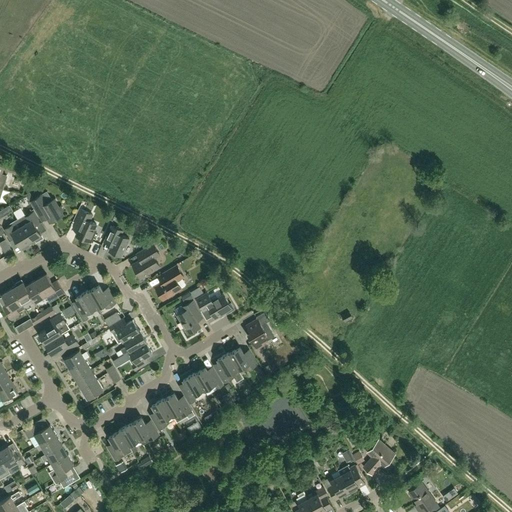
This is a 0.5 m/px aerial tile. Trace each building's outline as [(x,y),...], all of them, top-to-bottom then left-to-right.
[(52,221),(64,214),(62,211),(64,210),(61,205),(59,206),(54,198),(47,202),(46,200),(44,199),(44,200),(40,195),(30,201),(42,220),(48,216),(48,219),(51,219),(52,221)] [(74,225),(79,228),(76,235),(89,241),(97,224),(90,220),(93,214),(81,209),(74,225)] [(18,218),(32,240),(35,238),(37,241),(43,237),(41,235),(42,234),(36,224),(40,222),(34,211),(26,216),(25,215),(18,218)] [(28,243),(32,240),(18,218),(12,222),(13,224),(5,229),(11,239),(15,237),(21,247),(22,246),(23,249),(30,245),(28,243)] [(112,245),(110,250),(122,256),(130,238),(123,234),(124,230),(113,225),(106,242),(112,245)] [(141,277),(160,265),(155,257),(160,254),(153,243),(137,253),(141,259),(133,264),(141,277)] [(163,299),(182,287),(178,280),(184,276),(178,265),(158,276),(162,282),(156,286),(159,292),(159,295),(160,297),(162,297),(163,299)] [(42,289),(46,295),(49,301),(50,301),(50,300),(58,295),(59,295),(65,292),(57,280),(53,283),(47,273),(37,279),(42,289)] [(32,304),(35,301),(26,286),(24,281),(23,282),(22,279),(16,283),(17,285),(13,288),(22,303),(29,299),(32,304)] [(35,301),(46,295),(42,289),(37,279),(26,286),(35,301)] [(107,307),(117,301),(108,286),(102,289),(99,284),(88,291),(98,307),(104,303),(107,307)] [(194,298),(204,292),(200,285),(190,291),(194,298)] [(22,303),(13,288),(3,294),(8,303),(3,306),(11,318),(20,313),(19,310),(25,307),(22,303)] [(78,298),(73,301),(84,320),(89,316),(88,315),(99,309),(98,307),(88,291),(88,290),(77,296),(78,298)] [(185,303),(193,297),(190,291),(181,296),(185,303)] [(213,301),(208,292),(197,299),(204,310),(209,307),(215,318),(226,312),(227,313),(235,308),(232,302),(230,303),(224,294),(213,301)] [(178,314),(177,314),(188,334),(201,326),(197,320),(193,314),(199,310),(193,300),(183,306),(185,310),(184,310),(178,314)] [(41,311),(45,318),(51,315),(50,314),(54,312),(55,311),(52,305),(41,311)] [(248,332),(258,348),(265,344),(264,342),(268,340),(265,335),(272,330),(266,321),(270,319),(265,310),(256,316),(258,318),(247,325),(250,330),(248,332)] [(347,322),(356,316),(352,310),(343,315),(347,322)] [(35,324),(45,318),(41,311),(38,314),(37,313),(31,317),(35,324)] [(113,314),(117,321),(121,318),(117,312),(113,314)] [(70,328),(61,313),(43,323),(46,329),(40,332),(46,342),(62,333),(70,328)] [(98,330),(107,328),(105,316),(96,318),(98,330)] [(30,318),(21,324),(24,330),(34,324),(30,318)] [(125,339),(140,330),(133,319),(125,324),(122,319),(110,326),(113,331),(112,332),(119,343),(125,339)] [(126,353),(146,341),(147,340),(141,329),(140,330),(125,339),(128,345),(121,349),(124,354),(126,353)] [(62,333),(46,342),(53,353),(58,349),(61,354),(68,350),(79,344),(73,334),(65,338),(62,333)] [(84,349),(91,345),(92,346),(100,342),(97,336),(82,345),(84,349)] [(146,341),(126,353),(133,363),(132,364),(136,369),(147,362),(144,357),(153,352),(146,341)] [(238,368),(239,369),(245,365),(248,369),(258,363),(251,352),(246,355),(240,346),(230,353),(229,352),(238,368)] [(105,348),(96,353),(97,355),(102,357),(108,353),(105,348)] [(71,368),(86,359),(80,349),(65,358),(71,368)] [(238,368),(229,352),(218,358),(219,361),(214,364),(218,370),(225,382),(235,376),(232,371),(238,368)] [(115,368),(113,364),(112,364),(109,358),(103,362),(106,368),(108,372),(115,368)] [(76,378),(92,368),(86,359),(71,368),(76,378)] [(268,376),(273,374),(268,365),(263,368),(268,376)] [(218,387),(223,384),(213,366),(208,369),(206,367),(195,373),(195,372),(194,372),(204,388),(204,389),(216,383),(218,387)] [(82,387),(98,378),(92,368),(76,378),(82,387)] [(108,372),(114,382),(121,378),(115,368),(108,372)] [(0,388),(12,382),(7,372),(0,375),(0,388)] [(193,395),(204,388),(194,372),(184,379),(186,384),(181,387),(190,402),(196,399),(193,395)] [(98,378),(82,387),(85,392),(83,393),(87,400),(94,395),(94,394),(104,388),(98,378)] [(12,382),(0,388),(0,395),(3,401),(18,392),(12,382)] [(163,398),(173,414),(173,415),(174,415),(177,421),(188,415),(189,418),(195,414),(192,409),(185,398),(180,401),(175,392),(164,399),(163,398)] [(167,418),(173,414),(163,398),(152,404),(157,413),(152,416),(159,428),(169,422),(167,418)] [(204,417),(208,423),(212,421),(209,414),(204,417)] [(140,438),(140,439),(147,436),(149,440),(159,434),(152,422),(147,425),(142,417),(131,423),(131,422),(130,422),(140,438)] [(134,442),(140,438),(130,422),(119,429),(120,430),(132,450),(134,452),(138,449),(134,442)] [(41,443),(56,434),(50,424),(41,429),(37,423),(25,430),(29,437),(35,434),(41,443)] [(122,456),(132,450),(120,430),(109,436),(114,445),(109,448),(116,459),(122,456)] [(47,453),(62,444),(56,434),(41,443),(47,453)] [(384,466),(395,453),(379,440),(368,452),(373,456),(364,467),(372,474),(382,463),(384,466)] [(53,463),(68,453),(62,444),(47,453),(41,456),(44,460),(49,457),(53,463)] [(8,445),(0,449),(0,454),(7,467),(11,474),(21,467),(19,465),(25,461),(18,450),(13,453),(8,445)] [(363,451),(357,453),(361,462),(367,460),(363,451)] [(68,453),(53,463),(56,468),(50,472),(56,483),(68,475),(65,469),(74,463),(68,453)] [(153,461),(150,456),(137,463),(140,468),(153,461)] [(339,470),(351,493),(358,489),(356,486),(360,484),(361,486),(366,483),(359,471),(355,463),(349,466),(348,463),(338,469),(339,470)] [(32,475),(38,471),(34,464),(28,468),(32,475)] [(222,467),(210,466),(209,477),(221,479),(222,467)] [(345,496),(351,493),(339,470),(332,474),(334,478),(331,480),(334,485),(329,488),(335,500),(341,497),(340,495),(344,493),(345,496)] [(18,485),(14,479),(9,482),(12,488),(18,485)] [(420,511),(430,511),(433,510),(431,506),(437,502),(422,481),(409,490),(421,507),(418,509),(420,511)] [(80,495),(84,491),(79,486),(75,489),(80,495)] [(307,496),(316,511),(320,511),(327,508),(328,510),(333,507),(326,495),(329,494),(325,486),(307,496)] [(454,488),(443,496),(447,500),(457,493),(454,488)] [(75,489),(71,492),(76,498),(80,495),(75,489)] [(5,511),(17,505),(16,505),(13,500),(22,495),(19,490),(0,501),(0,511),(5,511)] [(316,511),(307,496),(306,496),(304,491),(297,495),(301,502),(299,503),(302,508),(296,511),(316,511)] [(20,511),(19,509),(27,504),(25,500),(16,505),(17,505),(5,511),(20,511)]
